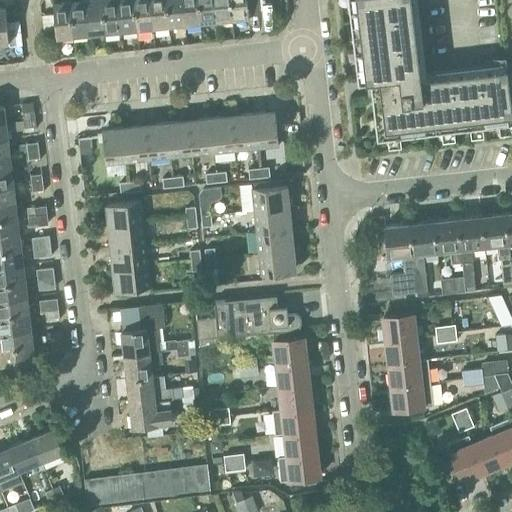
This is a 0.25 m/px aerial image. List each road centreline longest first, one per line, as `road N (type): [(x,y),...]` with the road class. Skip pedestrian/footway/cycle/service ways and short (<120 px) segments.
road 1 (residential): [(0,409),(87,373),(53,76)]
road 2 (residential): [(363,511),(329,198)]
road 3 (residential): [(53,76),(313,47)]
road 4 (residential): [(329,198),(511,179)]
road 5 (residential): [(329,198),(313,47)]
